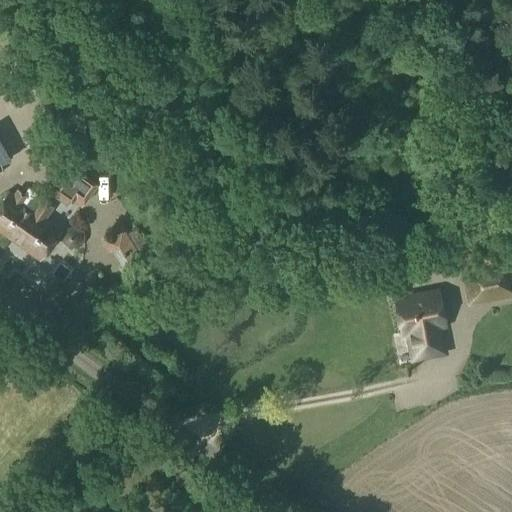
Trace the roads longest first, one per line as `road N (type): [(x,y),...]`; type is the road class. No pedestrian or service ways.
road 1 (unclassified): [(291,511),(0,306)]
road 2 (track): [(511,227),(240,256)]
